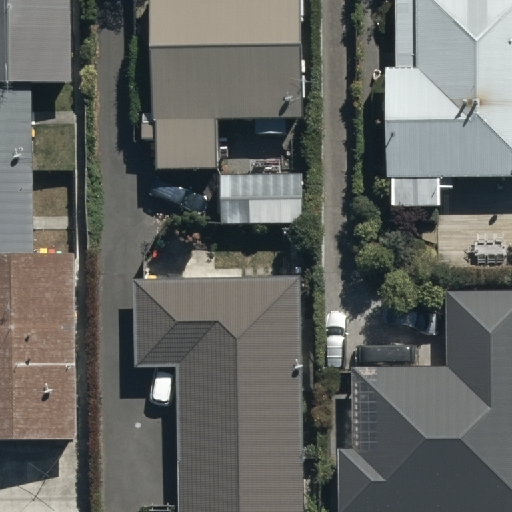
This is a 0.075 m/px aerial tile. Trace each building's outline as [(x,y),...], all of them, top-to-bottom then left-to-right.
[(0,0),(0,276),(38,272),(36,100),(75,99),(73,0),(0,0)] [(221,134),(257,134),(256,146),(288,147),(288,135),(302,135),(304,0),(155,0),(153,132),(161,133),(160,184),(220,185),(221,134)] [(389,197),(398,197),(398,225),(441,225),(441,205),(456,204),(456,196),(511,195),(511,3),(398,4),(398,87),(388,87),(389,197)] [(225,236),(306,235),(306,175),(252,176),(253,187),(224,188),(225,236)] [(38,272),(0,276),(0,456),(79,456),(77,272),(38,272)] [(306,511),(304,295),(142,297),(143,377),(182,377),(183,511),(306,511)] [(350,466),(350,511),(511,511),(511,315),(456,316),(457,384),(382,384),(383,466),(350,466)]
